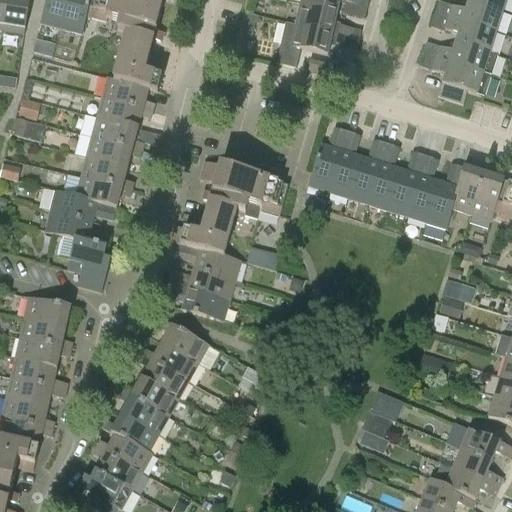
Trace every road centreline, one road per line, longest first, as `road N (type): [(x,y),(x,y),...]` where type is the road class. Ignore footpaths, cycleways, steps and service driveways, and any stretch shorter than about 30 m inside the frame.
road 1 (residential): [(202,59),(188,82),(142,287),(101,320)]
road 2 (residential): [(402,107),(202,59)]
road 3 (residential): [(101,320),(49,511)]
